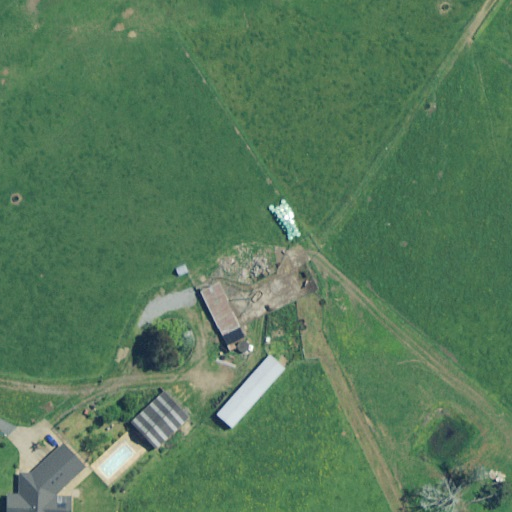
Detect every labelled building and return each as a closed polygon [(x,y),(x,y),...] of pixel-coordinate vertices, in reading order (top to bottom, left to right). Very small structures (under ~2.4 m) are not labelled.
[(220,330),(227,343),(229,347),(245,339),(217,283),(201,291),(220,330)] [(215,348),(227,343),(220,330),(209,335),(215,348)] [(284,369),(269,355),(217,415),(232,428),(284,369)] [(188,425),(177,402),(141,419),(152,442),(188,425)] [(85,467),(65,446),(32,475),(21,474),(19,495),(8,494),(6,511),(70,511),(71,498),(54,497),(85,467)]
